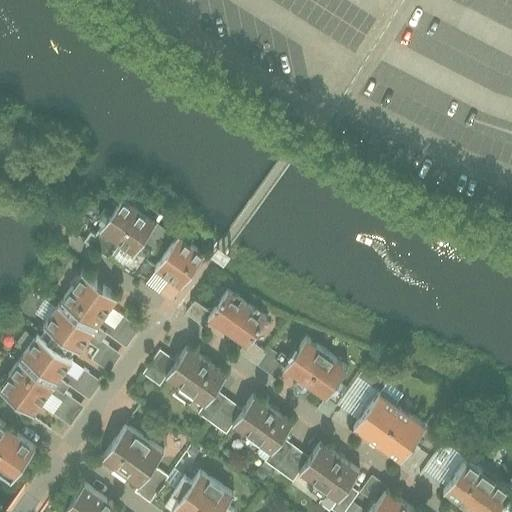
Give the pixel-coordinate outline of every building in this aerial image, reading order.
[(120,192),(98,223),(101,225),(95,234),(91,231),(84,240),(134,275),(149,252),(138,245),(157,218),(120,192)] [(177,233),(154,266),(180,284),(203,251),(177,233)] [(85,270),(49,321),(85,347),(122,296),(85,270)] [(227,286),(205,318),(246,346),(268,314),(227,286)] [(38,333),(1,384),(38,410),(75,359),(38,333)] [(308,338),(286,369),(327,398),(349,366),(308,338)] [(184,344),(163,374),(204,402),(225,373),(184,344)] [(260,361),(279,374),(284,365),(265,353),(260,361)] [(384,392),(359,429),(404,460),(430,424),(384,392)] [(257,398),(236,427),(274,454),(295,424),(257,398)] [(0,419),(0,471),(10,478),(34,442),(0,419)] [(125,420),(101,455),(139,481),(163,446),(125,420)] [(323,447),(303,476),(341,503),(361,473),(323,447)] [(511,483),(472,456),(449,490),(480,511),(495,511),(511,487),(511,483)] [(195,466),(171,501),(187,511),(218,511),(233,492),(195,466)] [(84,481),(64,510),(67,511),(118,511),(122,507),(84,481)] [(413,511),(383,491),(368,511),(413,511)]
